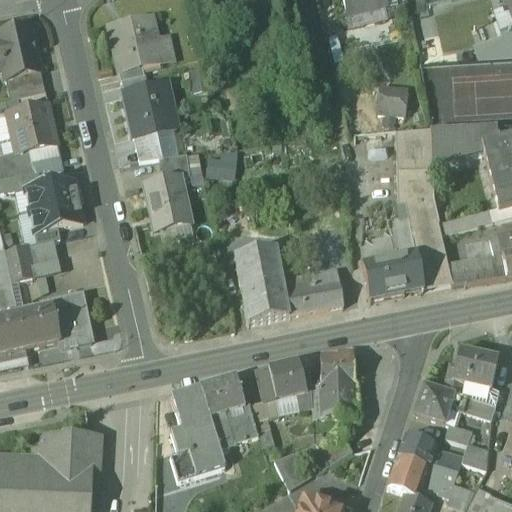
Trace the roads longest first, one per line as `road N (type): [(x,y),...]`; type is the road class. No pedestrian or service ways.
road 1 (residential): [(61,0),(140,380)]
road 2 (secondary): [(414,322),(140,380)]
road 3 (unclassified): [(362,511),(414,322)]
road 4 (secondary): [(140,380),(0,409)]
